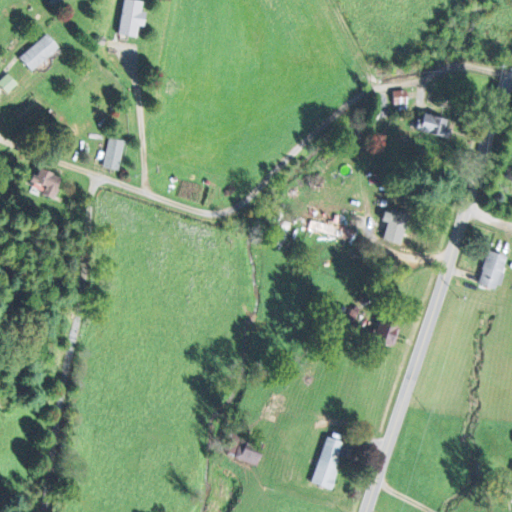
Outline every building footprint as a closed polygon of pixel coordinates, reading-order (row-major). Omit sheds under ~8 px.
[(142,0),(122,0),(118,33),(137,35),(138,24),(143,25),(145,9),(141,9),(142,0)] [(58,45),(46,31),(18,56),(31,70),(58,45)] [(0,83),(6,91),(16,82),(7,71),(0,77),(0,83)] [(451,118),(422,111),(418,129),(447,136),(451,118)] [(101,165),(117,169),(124,139),(108,136),(101,165)] [(61,174),(37,166),(30,187),(54,195),(61,174)] [(385,207),(382,219),(388,221),(383,237),(400,243),(408,214),(385,207)] [(357,231),(311,218),(308,227),(354,240),(357,231)] [(507,254),(487,248),(477,283),(497,289),(507,254)] [(393,342),(398,323),(379,317),(373,336),(393,342)] [(256,464),(262,451),(252,447),(255,440),(235,432),(227,451),(256,464)] [(344,441),(325,435),(311,482),(330,487),(344,441)]
